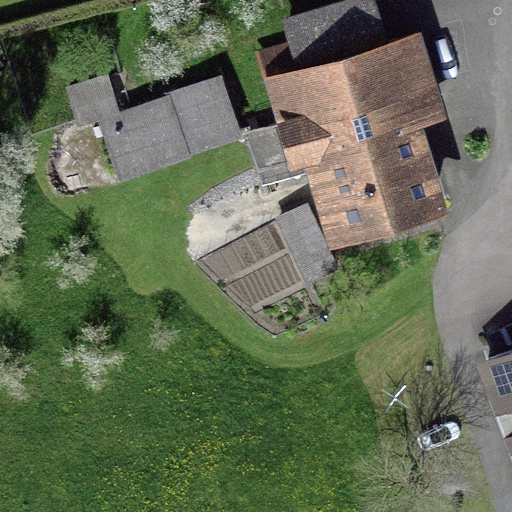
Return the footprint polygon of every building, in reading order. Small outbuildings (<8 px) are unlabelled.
[(330,238),(347,233),(429,208),(394,92),(428,82),(414,34),(380,44),(367,0),(284,25),(291,47),(258,57),(265,80),(231,90),(260,183),(304,169),(301,159),(306,157),(330,238)] [(104,80),(65,92),(74,122),(113,109),(104,80)] [(163,100),(98,123),(117,177),(182,155),(163,100)] [(301,208),(276,220),(304,280),(329,268),(301,208)] [(511,429),(511,351),(486,361),(511,429)]
